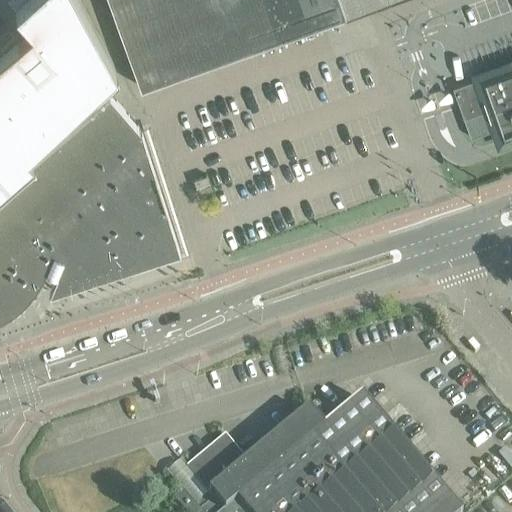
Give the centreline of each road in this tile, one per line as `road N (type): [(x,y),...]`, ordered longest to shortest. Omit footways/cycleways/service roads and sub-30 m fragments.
road 1 (secondary): [(442,227),(144,332),(0,373)]
road 2 (secondary): [(44,391),(450,253)]
